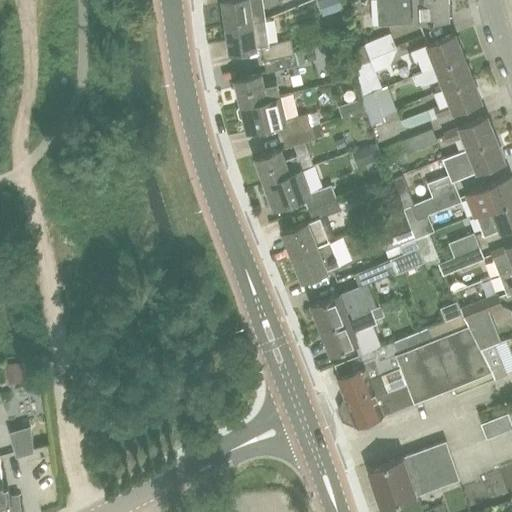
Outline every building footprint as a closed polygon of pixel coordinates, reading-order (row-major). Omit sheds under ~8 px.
[(267,19),(263,0),(222,0),(226,25),(267,19)] [(338,0),(322,0),(327,13),(341,8),(338,0)] [(449,17),(447,0),(376,0),(378,25),(416,23),(415,19),(449,17)] [(294,52),(291,39),(270,43),(267,19),(226,25),(230,51),(262,46),(264,58),(294,52)] [(355,64),(377,56),(398,49),(392,33),(352,47),(355,64)] [(426,69),(426,71),(437,66),(464,56),(455,33),(412,50),(416,60),(419,59),(423,71),(426,69)] [(296,65),(294,52),(264,58),(267,71),(296,65)] [(382,68),(377,56),(355,64),(362,95),(382,87),(376,70),(382,68)] [(464,56),(437,66),(426,71),(426,69),(423,71),(413,75),(416,84),(421,83),(422,86),(441,78),(446,88),(473,78),(464,56)] [(280,94),(276,81),(263,84),(260,72),(233,79),(240,105),(280,94)] [(410,128),(481,99),(473,78),(446,88),(450,100),(400,120),(403,126),(410,128)] [(375,90),(384,114),(396,110),(387,85),(375,90)] [(386,119),(384,114),(375,90),(362,96),(372,124),(386,119)] [(286,118),(280,94),(240,105),(247,130),(278,122),(282,134),(311,125),(307,112),(286,118)] [(469,147),(496,137),(487,115),(443,132),(447,141),(464,135),(469,147)] [(315,138),(311,125),(282,134),(286,146),(315,138)] [(436,139),(432,128),(410,137),(409,136),(401,140),(407,153),(415,149),(414,148),(436,139)] [(504,159),(496,137),(469,147),(474,159),(457,166),(461,177),(504,159)] [(369,145),(355,150),(361,166),(374,161),(369,145)] [(265,181),(301,168),(297,155),(285,159),(281,147),(256,156),(265,181)] [(303,167),(301,168),(265,181),(274,206),(304,195),(308,206),(336,195),(331,184),(312,192),(303,167)] [(402,173),(391,178),(402,208),(410,204),(413,203),(402,173)] [(427,182),(432,196),(456,187),(451,173),(427,182)] [(467,191),(476,213),(511,199),(511,177),(510,174),(467,191)] [(461,201),(456,187),(432,196),(413,203),(410,204),(416,219),(461,201)] [(292,255),(330,240),(336,238),(326,214),(341,209),(336,195),(308,206),(312,219),(283,230),(292,255)] [(511,224),(511,199),(476,213),(484,236),(511,224)] [(412,237),(406,222),(378,232),(384,247),(399,241),(412,237)] [(429,232),(415,237),(418,246),(419,248),(433,243),(429,232)] [(454,256),(480,246),(474,232),(449,242),(454,256)] [(412,237),(399,241),(404,252),(418,246),(415,237),(415,236),(412,237)] [(340,264),(330,240),(292,255),(302,279),(340,264)] [(499,273),(511,268),(511,242),(491,251),(494,260),(499,273)] [(484,258),(480,246),(454,256),(438,263),(444,274),(459,268),(484,258)] [(395,270),(390,258),(354,273),(359,285),(395,270)] [(508,296),(511,294),(511,268),(499,273),(508,296)] [(321,328),(348,317),(358,313),(371,308),(366,296),(355,300),(351,288),(339,293),(311,303),(321,328)] [(464,313),(467,320),(477,316),(487,312),(503,306),(498,293),(461,307),(464,313)] [(487,312),(477,316),(467,320),(469,325),(481,349),(499,342),(487,312)] [(358,342),(348,317),(321,328),(330,352),(358,342)] [(355,425),(415,401),(415,400),(454,385),(457,392),(495,377),(481,349),(469,325),(431,339),(427,327),(359,354),(364,365),(336,376),(355,425)] [(481,349),(495,377),(495,378),(507,373),(499,354),(511,349),(507,339),(499,342),(481,349)] [(21,361),(5,364),(7,375),(23,372),(21,361)] [(511,431),(511,421),(510,415),(483,425),(488,440),(511,431)] [(30,427),(11,432),(17,456),(32,451),(30,427)] [(369,468),(383,506),(460,479),(446,441),(369,468)] [(2,486),(0,463),(0,511),(19,511),(18,495),(9,496),(8,485),(2,486)]
